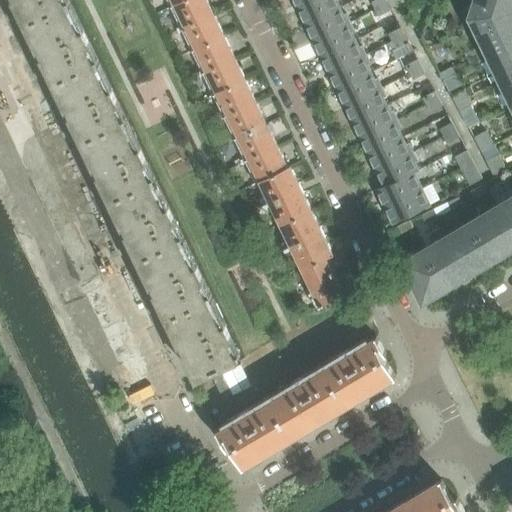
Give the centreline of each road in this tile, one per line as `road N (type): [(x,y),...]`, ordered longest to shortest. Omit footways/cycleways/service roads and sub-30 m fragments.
road 1 (residential): [(223,498),(0,26)]
road 2 (residential): [(247,0),(416,348)]
road 3 (residential): [(435,387),(223,498)]
road 4 (residential): [(355,511),(466,446)]
